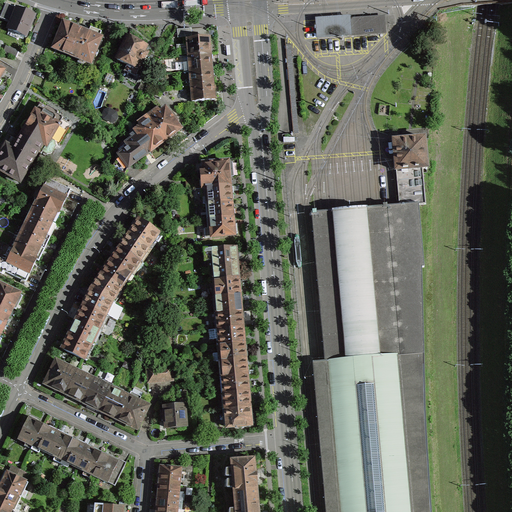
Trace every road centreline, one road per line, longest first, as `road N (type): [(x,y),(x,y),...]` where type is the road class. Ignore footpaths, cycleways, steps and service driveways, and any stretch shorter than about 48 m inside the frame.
road 1 (residential): [(258,105),(109,217),(19,391)]
road 2 (primary): [(258,105),(288,439)]
road 3 (secondary): [(251,0),(275,9),(429,0)]
road 4 (residential): [(142,450),(288,439)]
road 5 (residential): [(19,391),(142,450)]
road 6 (residential): [(0,114),(55,0)]
